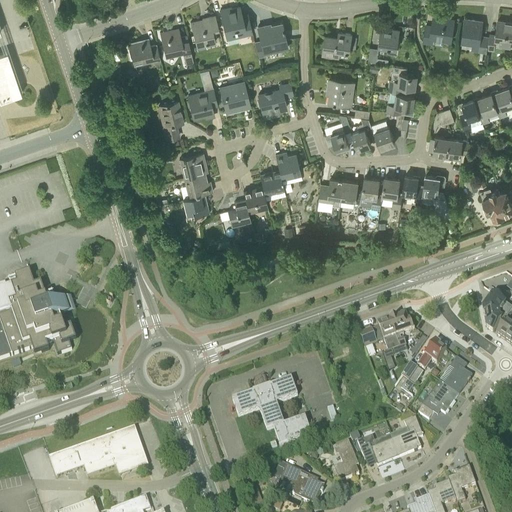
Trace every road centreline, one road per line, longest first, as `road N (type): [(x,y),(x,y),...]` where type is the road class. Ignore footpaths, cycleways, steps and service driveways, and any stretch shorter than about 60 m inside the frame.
road 1 (tertiary): [(187,360),(433,273)]
road 2 (unclassified): [(155,344),(88,127)]
road 3 (residential): [(345,511),(428,467),(503,369)]
road 4 (unclassified): [(33,484),(155,485),(199,468)]
road 5 (tertiary): [(0,426),(138,378)]
road 6 (residential): [(416,155),(427,103),(511,71)]
road 7 (residential): [(313,119),(331,160),(416,155)]
road 8 (residential): [(503,369),(452,330),(433,273)]
road 9 (residential): [(264,132),(234,177),(223,173),(220,148),(248,139)]
